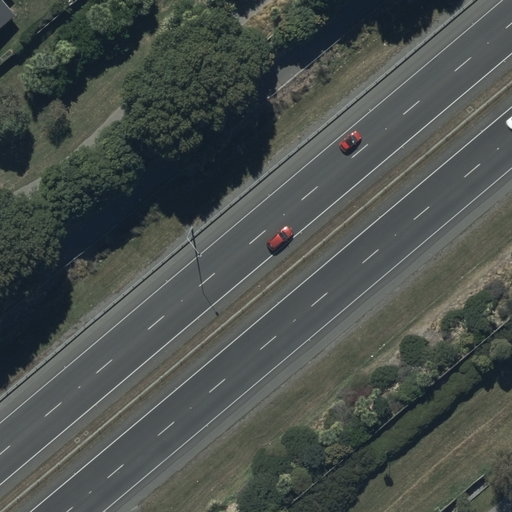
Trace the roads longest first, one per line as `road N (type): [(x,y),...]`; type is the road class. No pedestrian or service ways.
road 1 (motorway): [(0,455),(511,29)]
road 2 (motorway): [(511,138),(68,511)]
